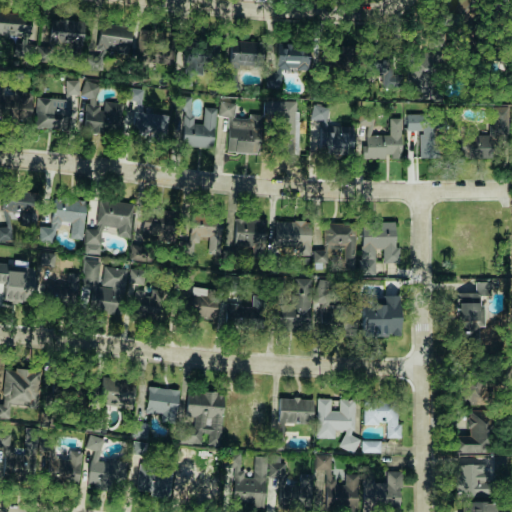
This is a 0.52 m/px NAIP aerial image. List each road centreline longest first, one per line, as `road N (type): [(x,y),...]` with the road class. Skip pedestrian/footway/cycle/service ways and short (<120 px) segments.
road 1 (residential): [(511,191),(270,189),(0,160)]
road 2 (residential): [(424,373),(190,360),(0,336)]
road 3 (residential): [(421,191),(424,511)]
